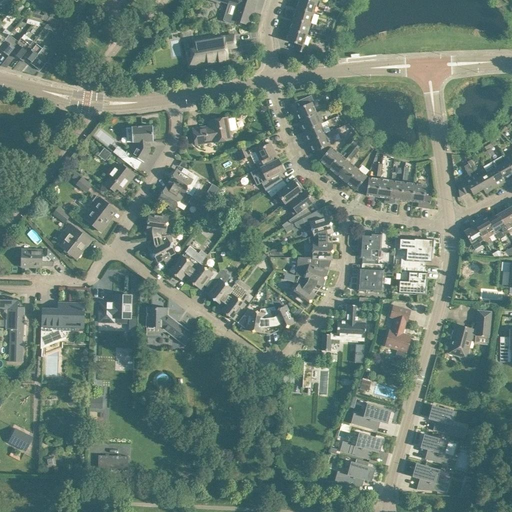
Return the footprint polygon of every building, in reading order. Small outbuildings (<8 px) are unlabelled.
[(234,20),(248,24),(253,7),(254,7),(256,0),(215,0),(228,4),(223,21),(233,24),(234,20)] [(310,0),(298,0),(296,8),(314,13),(317,2),(310,0)] [(293,19),(310,24),(314,13),(296,8),(293,19)] [(289,30),(307,36),(310,24),(293,19),(289,30)] [(0,46),(6,39),(9,35),(10,33),(5,29),(1,35),(0,33),(0,46)] [(294,50),(305,54),(308,47),(303,46),(307,36),(289,30),(286,41),(296,44),(294,50)] [(0,54),(2,52),(8,56),(18,42),(9,35),(6,39),(0,46),(0,54)] [(18,42),(8,56),(11,59),(14,55),(20,59),(30,45),(33,41),(24,35),(21,38),(18,42)] [(209,64),(214,63),(228,61),(226,49),(236,47),(234,35),(192,42),(194,51),(187,53),(186,53),(188,66),(189,66),(189,67),(197,66),(196,66),(197,66),(208,64),(209,64)] [(30,45),(20,59),(23,62),(26,58),(31,62),(30,63),(40,71),(46,62),(47,63),(47,62),(54,53),(46,47),(44,45),(42,49),(33,41),(30,45)] [(311,95),(288,105),(293,116),(297,114),(299,120),(316,113),(312,103),(314,102),(311,95)] [(316,113),(299,120),(304,131),(321,124),(323,123),(320,116),(318,112),(316,113)] [(211,126),(193,129),(195,144),(213,141),(213,142),(222,140),(230,139),(229,134),(229,131),(234,130),(236,128),(235,120),(232,118),(227,119),(227,118),(210,121),(211,126)] [(309,142),(325,135),(321,124),(304,131),(309,142)] [(141,161),(143,162),(150,150),(149,149),(148,141),(153,141),(152,126),(131,127),(132,142),(135,142),(136,147),(131,155),(126,151),(123,156),(121,158),(125,162),(136,170),(141,161)] [(313,152),(314,152),(326,147),(330,145),(325,135),(309,142),(313,152)] [(259,142),(234,154),(238,161),(250,155),(254,163),(256,162),(259,168),(260,167),(277,159),(273,149),(274,148),(273,145),(271,145),(270,143),(261,147),(259,142)] [(105,147),(102,151),(108,157),(111,153),(105,147)] [(319,161),(328,168),(339,154),(331,147),(328,150),(326,147),(314,152),(320,160),(319,161)] [(511,149),(511,150),(511,151),(503,157),(506,161),(511,171),(511,149)] [(328,168),(337,176),(348,162),(339,154),(328,168)] [(493,161),(505,182),(511,177),(511,171),(506,161),(503,157),(503,156),(493,161)] [(284,172),(277,159),(260,167),(260,169),(250,174),(257,187),(262,185),(266,191),(266,190),(283,180),(279,174),(284,172)] [(483,167),(486,173),(495,188),(505,182),(493,161),(483,167)] [(358,169),(348,162),(337,176),(346,183),(358,169)] [(111,176),(104,184),(114,191),(116,188),(121,192),(134,175),(122,166),(120,168),(115,164),(113,167),(116,170),(111,176)] [(460,184),(458,185),(459,197),(465,194),(470,191),(473,195),(482,189),(483,189),(477,178),(470,168),(468,164),(463,166),(469,177),(459,183),(460,184)] [(356,190),(366,194),(368,181),(364,179),(367,177),(358,169),(346,183),(355,190),(356,190)] [(193,187),(199,178),(188,171),(185,176),(176,170),(168,182),(192,197),(196,189),(193,187)] [(486,173),(477,178),(483,189),(482,189),(485,193),(495,188),(486,173)] [(75,174),(71,178),(76,182),(79,178),(75,174)] [(225,175),(218,178),(221,185),(229,181),(225,175)] [(414,182),(426,185),(427,178),(416,176),(414,182)] [(82,177),(76,184),(87,192),(92,185),(82,177)] [(285,205),(289,202),(301,193),(301,192),(304,190),(295,178),(285,186),(281,182),(283,180),(266,190),(271,197),(277,193),(285,205)] [(377,197),(379,179),(368,178),(368,181),(366,194),(366,195),(377,197)] [(383,202),(388,203),(391,181),(379,179),(377,197),(384,198),(383,202)] [(394,199),(400,200),(402,182),(391,181),(388,203),(393,204),(394,199)] [(168,182),(158,199),(174,209),(179,202),(186,206),(188,203),(200,211),(204,204),(192,197),(168,182)] [(400,200),(411,202),(414,184),(402,182),(400,200)] [(426,185),(414,184),(411,202),(418,202),(417,207),(429,209),(431,197),(424,196),(426,185)] [(209,188),(205,195),(212,199),(216,192),(209,188)] [(294,216),(281,226),(283,229),(290,225),(293,223),(311,214),(311,213),(308,215),(304,209),(306,208),(314,202),(305,190),(304,190),(301,192),(301,193),(289,202),(295,210),(291,213),(294,216)] [(93,211),(86,220),(101,232),(111,218),(117,211),(112,207),(100,198),(97,195),(92,201),(96,203),(91,209),(93,211)] [(58,207),(53,213),(65,223),(70,216),(58,207)] [(308,238),(332,231),(328,217),(324,218),(321,208),(311,214),(293,223),(295,227),(297,228),(299,229),(301,228),(303,225),(307,224),(310,223),(314,236),(308,238)] [(511,213),(509,208),(498,214),(509,233),(511,230),(511,228),(511,227),(511,213)] [(486,218),(495,234),(498,239),(509,233),(498,214),(488,220),(486,218)] [(166,227),(168,217),(149,215),(147,229),(151,229),(153,238),(171,235),(170,227),(166,227)] [(486,218),(475,225),(486,243),(490,241),(488,238),(495,234),(486,218)] [(76,259),(86,247),(91,241),(70,224),(64,231),(69,235),(60,246),(76,259)] [(290,225),(283,229),(286,234),(293,230),(291,228),(290,225)] [(464,231),(460,234),(460,240),(468,238),(474,250),(486,243),(475,225),(464,231)] [(332,231),(308,238),(310,245),(313,245),(312,258),(332,258),(332,244),(327,244),(327,232),(332,231)] [(362,263),(368,264),(378,264),(378,257),(370,257),(371,250),(379,250),(380,235),(371,234),(371,236),(362,235),(360,257),(362,257),(362,263)] [(155,247),(150,249),(157,261),(162,259),(166,265),(170,259),(169,255),(174,252),(169,244),(173,242),(171,235),(153,238),(155,247)] [(401,256),(401,265),(425,267),(425,260),(430,261),(431,240),(415,239),(415,240),(400,239),(399,248),(407,249),(406,256),(401,256)] [(189,246),(181,256),(170,271),(181,280),(184,276),(188,279),(188,280),(200,265),(207,255),(199,249),(197,252),(189,246)] [(21,267),(41,267),(41,265),(52,266),(58,260),(47,249),(46,250),(22,250),(21,267)] [(261,252),(258,257),(264,261),(267,257),(261,252)] [(295,275),(299,276),(322,285),(327,271),(322,270),(323,267),(328,267),(331,259),(332,259),(332,258),(312,258),(297,258),(296,266),(297,266),(295,275)] [(159,263),(155,269),(162,274),(166,269),(159,263)] [(378,264),(368,264),(362,263),(361,269),(359,269),(358,289),(368,290),(381,291),(383,271),(382,271),(382,264),(378,264)] [(206,280),(210,283),(221,269),(218,273),(209,267),(207,270),(200,265),(188,280),(199,288),(206,280)] [(425,267),(401,265),(400,273),(409,273),(408,282),(400,281),(399,292),(425,293),(426,274),(424,273),(425,267)] [(208,295),(219,304),(231,289),(224,283),(230,276),(221,269),(210,283),(215,287),(208,295)] [(299,285),(290,295),(306,307),(314,296),(310,293),(317,283),(322,285),(299,276),(296,283),(299,285)] [(231,289),(219,304),(220,304),(221,301),(226,305),(221,310),(233,319),(235,316),(238,319),(247,306),(241,301),(247,293),(234,284),(231,289)] [(131,296),(113,295),(111,295),(111,303),(99,303),(99,322),(113,322),(113,318),(130,318),(131,296)] [(0,310),(4,311),(6,313),(6,320),(5,329),(10,329),(10,336),(9,362),(22,362),(24,307),(17,307),(17,305),(18,301),(18,300),(17,300),(13,300),(0,299),(0,310)] [(43,309),(42,342),(42,343),(42,344),(43,344),(44,344),(45,344),(61,337),(61,328),(83,329),(83,323),(84,304),(58,303),(58,310),(43,309)] [(365,323),(358,322),(359,305),(347,305),(346,321),(337,321),(336,334),(330,333),(330,334),(322,334),(321,350),(330,351),(331,340),(364,342),(365,323)] [(410,310),(393,305),(390,318),(393,319),(390,329),(385,346),(397,350),(395,356),(397,360),(403,361),(402,362),(403,362),(410,336),(402,333),(406,321),(407,322),(410,310)] [(274,307),(267,308),(270,326),(278,325),(281,330),(293,323),(285,306),(276,311),(274,307)] [(167,331),(184,345),(192,335),(164,313),(165,309),(147,308),(147,316),(146,326),(160,326),(167,331)] [(247,310),(237,323),(246,330),(260,332),(261,328),(270,326),(267,308),(260,309),(259,313),(247,310)] [(299,309),(294,315),(297,318),(302,311),(299,309)] [(491,312),(477,311),(476,330),(455,324),(447,353),(458,356),(461,361),(470,356),(468,352),(472,336),(475,336),(488,337),(491,312)] [(510,337),(500,337),(500,354),(510,354),(510,350),(511,350),(511,329),(510,329),(510,337)] [(312,362),(309,362),(304,362),(302,387),(311,388),(312,362)] [(371,381),(368,380),(362,379),(359,389),(368,391),(371,381)] [(91,398),(91,407),(102,408),(102,401),(96,401),(96,398),(91,398)] [(351,423),(351,424),(377,431),(377,430),(376,430),(377,425),(378,423),(378,421),(387,424),(389,417),(388,417),(390,411),(391,411),(391,410),(371,405),(367,404),(365,410),(366,411),(364,417),(355,414),(352,423),(351,423)] [(430,412),(428,419),(437,421),(436,423),(436,425),(435,430),(433,429),(433,430),(462,438),(463,437),(461,437),(464,428),(451,424),(453,418),(454,419),(456,412),(451,411),(432,405),(431,406),(432,407),(431,412),(430,412)] [(16,428),(9,442),(26,451),(33,437),(16,428)] [(340,451),(339,452),(369,460),(369,459),(368,458),(369,453),(369,454),(370,452),(370,450),(379,453),(381,446),(380,446),(381,440),(382,440),(383,439),(363,434),(359,432),(357,439),(358,440),(356,445),(344,442),(341,451),(340,451)] [(422,441),(420,448),(429,450),(428,452),(428,453),(427,458),(425,458),(425,459),(454,467),(455,466),(453,466),(456,457),(443,453),(445,447),(446,448),(448,441),(443,440),(424,434),(423,435),(424,435),(423,441),(422,441)] [(488,439),(479,438),(479,448),(488,449),(488,439)] [(487,453),(478,453),(478,462),(487,462),(487,453)] [(98,455),(98,467),(126,467),(126,455),(98,455)] [(334,484),(334,485),(362,487),(362,486),(360,486),(362,481),(362,479),(371,482),(373,475),(372,475),(373,469),(374,469),(375,468),(368,466),(369,463),(357,460),(356,463),(355,463),(351,461),(349,468),(350,469),(348,474),(339,472),(335,484),(334,484)] [(414,470),(412,477),(421,479),(420,481),(418,489),(416,489),(416,490),(446,492),(447,491),(445,491),(447,483),(435,480),(436,476),(438,477),(440,470),(435,469),(416,463),(415,464),(416,464),(415,470),(414,470)] [(468,465),(466,473),(472,475),(474,467),(468,465)]
